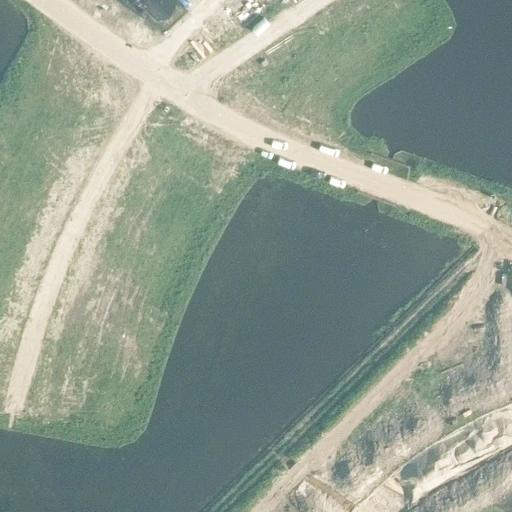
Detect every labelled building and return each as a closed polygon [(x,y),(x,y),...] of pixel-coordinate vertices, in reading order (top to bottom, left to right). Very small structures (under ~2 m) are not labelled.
[(141,0),(151,10),(153,8),(156,11),(166,0),(141,0)] [(384,0),(390,8),(380,15),(394,36),(405,28),(401,22),(422,8),(416,0),(384,0)] [(346,8),(327,21),(351,57),(380,37),(371,23),(361,31),(346,8)] [(327,21),(308,34),(323,56),(313,63),(322,76),(351,57),(327,21)] [(43,87),(35,99),(57,112),(63,101),(84,114),(98,92),(94,89),(95,88),(78,77),(77,79),(62,69),(49,90),(43,87)] [(29,124),(17,145),(55,166),(67,143),(46,131),(52,120),(30,108),(23,120),(29,124)] [(179,142),(168,162),(204,184),(223,153),(210,144),(202,156),(179,142)] [(0,175),(2,176),(0,180),(0,202),(30,217),(41,193),(19,183),(24,171),(1,161),(0,163),(0,175)] [(168,162),(156,181),(179,195),(172,206),(186,213),(204,184),(168,162)] [(138,213),(128,234),(167,252),(182,221),(168,213),(162,225),(138,213)] [(0,265),(9,269),(19,245),(0,237),(0,224),(0,265)] [(128,234),(119,254),(120,254),(143,266),(137,277),(152,283),(167,252),(128,234)] [(104,288),(97,309),(137,324),(144,304),(154,307),(159,294),(136,286),(131,298),(104,288)] [(491,298),(451,298),(451,300),(460,300),(460,314),(465,314),(465,342),(490,341),(491,341),(492,341),(493,341),(494,340),(495,339),(495,338),(496,337),(496,325),(497,325),(497,315),(495,315),(495,303),(495,302),(495,301),(494,300),(493,299),(492,299),(492,298),(491,298)] [(97,309),(89,330),(116,340),(111,352),(135,361),(140,347),(130,344),(137,324),(97,309)] [(406,358),(390,373),(425,409),(450,385),(434,368),(444,359),(418,331),(398,350),(406,358)] [(78,366),(73,387),(114,398),(119,377),(130,380),(134,366),(109,360),(106,373),(78,366)] [(347,404),(346,405),(377,437),(378,436),(380,434),(383,431),(384,430),(386,433),(395,424),(393,422),(395,419),(383,407),(392,398),(373,379),(347,404)] [(73,387),(67,409),(95,416),(92,428),(104,431),(107,419),(109,420),(114,398),(73,387)] [(346,405),(319,432),(337,451),(347,442),(359,455),(377,437),(346,405)] [(304,443),(279,467),(313,501),(338,477),(304,443)] [(257,510),(255,511),(279,511),(269,501),(258,511),(257,510)]
